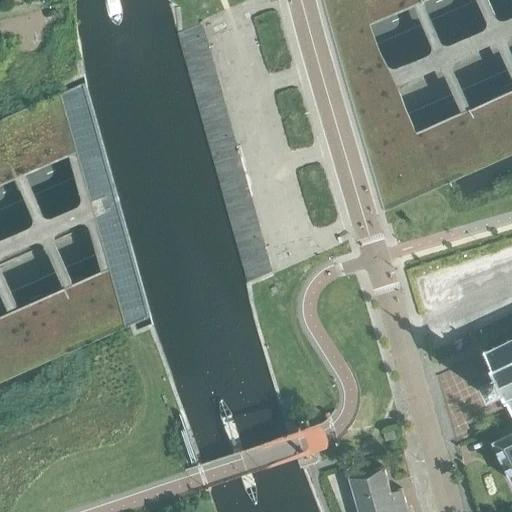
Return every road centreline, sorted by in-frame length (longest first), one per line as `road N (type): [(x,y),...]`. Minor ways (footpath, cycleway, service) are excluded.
road 1 (motorway): [(0,304),(511,73)]
road 2 (residential): [(451,511),(300,0)]
road 3 (motorway): [(442,0),(0,195)]
